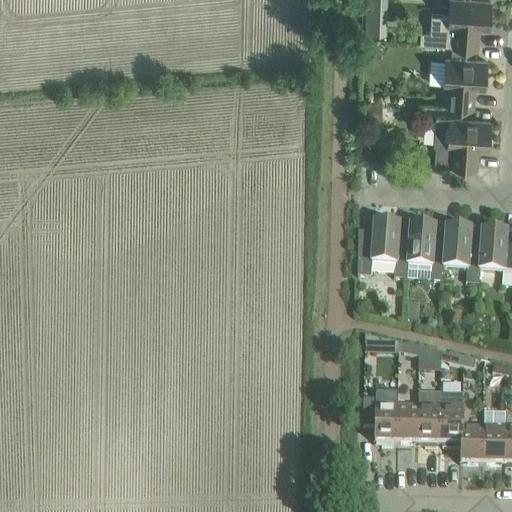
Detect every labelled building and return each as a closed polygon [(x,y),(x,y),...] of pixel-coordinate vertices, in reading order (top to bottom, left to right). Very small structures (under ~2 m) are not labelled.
[(476,0),(450,0),(449,15),(431,14),(430,31),(420,31),(420,43),(452,46),(467,47),(477,47),(479,28),(488,29),(490,1),(476,0)] [(451,46),(450,54),(467,55),(467,47),(452,46),(451,46)] [(449,86),(447,105),(473,107),(474,88),(484,89),(486,61),(446,58),(444,86),(449,86)] [(436,145),(435,164),(476,167),(478,148),(488,149),(490,121),(436,117),(434,145),(436,145)] [(413,224),(413,229),(410,229),(408,253),(406,282),(442,285),(443,271),(444,255),(433,255),(435,230),(432,230),(432,225),(420,224),(413,224)] [(359,246),(357,278),(370,278),(371,266),(395,267),(394,282),(406,282),(408,253),(397,252),(399,228),(374,226),(372,247),(359,246)] [(449,231),(445,231),(444,255),(443,271),(444,271),(466,273),(465,287),(478,288),(479,288),(479,274),(480,258),(469,257),(471,233),(468,233),(468,227),(456,227),(449,226),(449,231)] [(506,236),(482,234),(480,258),(479,274),(502,276),(501,289),(511,290),(511,260),(505,260),(506,236)] [(365,340),(364,355),(378,355),(378,342),(365,339),(365,340)] [(420,351),(399,346),(399,356),(418,360),(420,351)] [(432,354),(420,351),(418,360),(430,363),(432,354)] [(463,360),(441,356),(440,365),(461,370),(463,360)] [(463,360),(461,370),(473,372),(475,363),(463,360)] [(494,367),(492,376),(506,379),(506,370),(494,367)] [(363,402),(362,430),(374,430),(374,444),(373,445),(373,446),(375,446),(381,446),(381,450),(393,450),(393,446),(396,446),(397,409),(397,395),(375,394),(375,402),(363,402)] [(418,410),(418,447),(425,447),(424,451),(436,451),(437,447),(439,447),(441,397),(419,396),(418,410)] [(441,397),(439,447),(442,447),(442,451),(458,451),(459,448),(460,448),(461,448),(462,430),(463,397),(441,397)] [(418,447),(418,410),(397,409),(396,446),(418,447)] [(483,415),(483,430),(482,466),(504,468),(505,431),(505,415),(483,415)] [(459,466),(459,467),(482,467),(482,466),(483,430),(462,430),(461,448),(460,448),(460,466),(459,466)]
